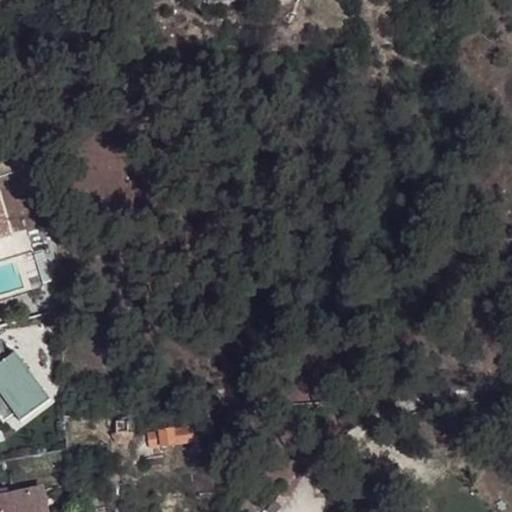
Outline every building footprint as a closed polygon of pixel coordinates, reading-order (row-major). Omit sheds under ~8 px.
[(147,175),(146,166),(134,166),(132,171),(137,176),(147,175)] [(0,238),(8,236),(0,205),(0,238)] [(55,396),(14,353),(6,360),(1,341),(0,341),(0,391),(27,421),(55,396)] [(20,414),(0,391),(0,413),(9,424),(20,414)] [(129,423),(117,424),(117,437),(129,435),(129,423)] [(173,432),(174,444),(186,444),(185,431),(173,432)] [(161,445),(174,444),(173,432),(160,433),(161,445)] [(161,445),(160,433),(150,434),(151,446),(161,445)] [(133,436),(129,435),(117,437),(114,437),(114,440),(120,446),(129,445),(134,439),(133,436)] [(0,511),(47,511),(43,490),(0,498),(0,511)]
